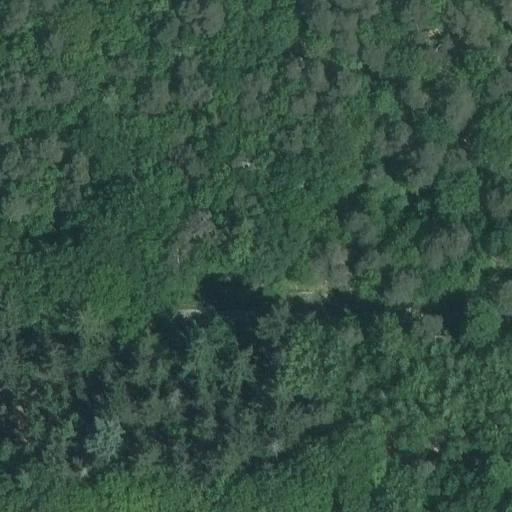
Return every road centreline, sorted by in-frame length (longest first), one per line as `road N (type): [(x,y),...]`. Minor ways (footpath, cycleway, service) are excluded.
road 1 (unknown): [(0,291),(192,307),(301,306),(301,322)]
road 2 (unknown): [(511,494),(301,474)]
road 3 (unknown): [(301,474),(301,322)]
